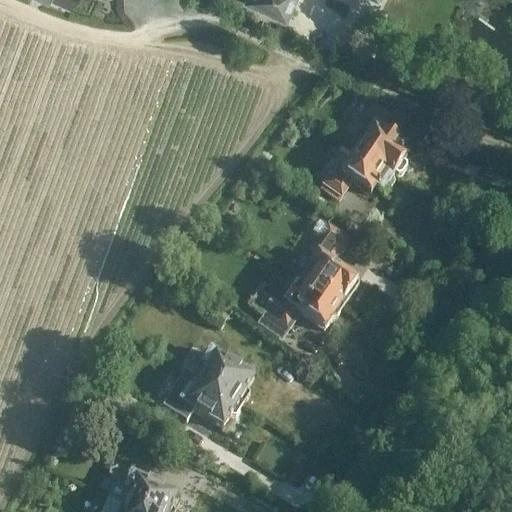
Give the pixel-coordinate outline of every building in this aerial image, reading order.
[(245,0),(244,2),(286,21),(295,0),(245,0)] [(366,140),(358,152),(394,178),(395,177),(398,179),(402,178),(407,171),(407,167),(403,165),(406,160),(400,156),(404,151),(402,149),(412,133),(392,119),(391,121),(373,109),(366,119),(374,124),(364,138),(366,140)] [(394,178),(358,152),(340,177),(345,181),(342,185),(330,176),(322,188),(319,192),(326,197),(325,198),(337,207),(352,186),(372,199),(376,194),(381,197),(385,192),(390,192),(395,185),(393,179),(394,178)] [(303,282),(341,309),(343,306),(345,307),(359,286),(333,269),(351,243),(327,226),(325,228),(319,223),(311,235),(317,239),(309,252),(317,257),(308,270),(310,272),(303,282)] [(341,309),(303,282),(294,295),(292,293),(283,306),(285,307),(273,306),(257,328),(280,342),(298,316),(324,333),(341,309)] [(200,320),(220,333),(228,320),(208,308),(200,320)] [(198,383),(243,410),(250,399),(247,394),(254,382),(207,354),(199,367),(201,368),(200,370),(205,373),(198,383)] [(243,410),(198,383),(192,393),(188,391),(187,393),(184,391),(177,404),(223,432),(230,421),(236,422),(243,410)] [(109,502),(131,511),(172,511),(177,499),(129,477),(124,491),(114,487),(109,502)] [(131,511),(109,502),(104,511),(131,511)]
